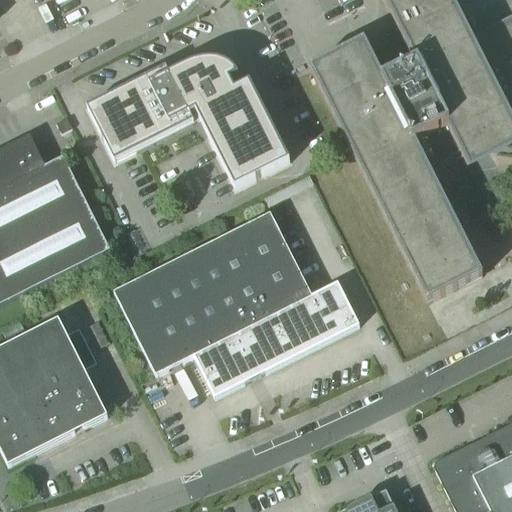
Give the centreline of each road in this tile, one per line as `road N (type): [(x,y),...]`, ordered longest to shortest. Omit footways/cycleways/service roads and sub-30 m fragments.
road 1 (unclassified): [(152,511),(511,336)]
road 2 (unclassified): [(0,90),(182,0)]
